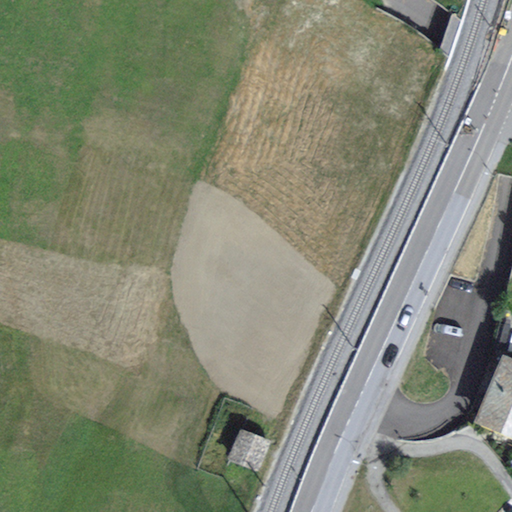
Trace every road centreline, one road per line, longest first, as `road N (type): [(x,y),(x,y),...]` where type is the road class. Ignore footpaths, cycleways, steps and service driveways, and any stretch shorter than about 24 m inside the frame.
road 1 (secondary): [(511,41),(359,396)]
road 2 (unclassified): [(359,396),(421,416),(457,390),(511,190)]
road 3 (unclassified): [(511,98),(492,59),(412,0)]
road 4 (secondary): [(359,396),(310,511)]
